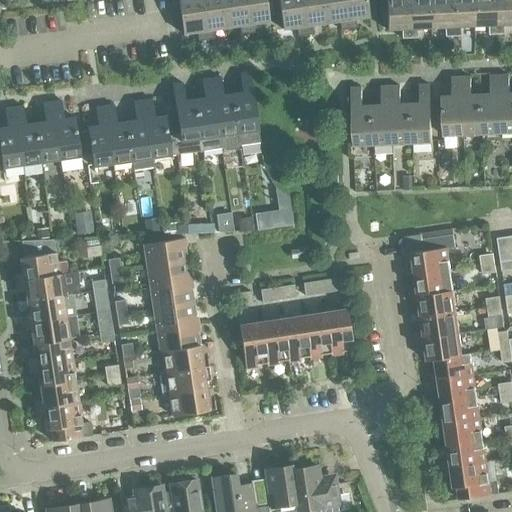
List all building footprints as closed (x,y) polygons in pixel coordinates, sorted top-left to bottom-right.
[(197,31),(198,40),(206,39),(200,0),(178,0),(183,34),(197,31)] [(221,0),(200,0),(206,39),(214,38),(213,29),(226,27),(221,0)] [(249,33),(243,0),(221,0),(226,27),(239,25),(241,34),(249,33)] [(266,0),(243,0),(249,33),(257,32),(255,23),(269,21),(266,0)] [(297,27),(298,36),(306,35),(300,0),(278,0),(283,29),(297,27)] [(322,0),(300,0),(306,35),(314,33),(312,25),(326,23),(322,0)] [(341,29),(349,28),(344,0),(322,0),(326,23),(339,21),(341,29)] [(369,16),(366,0),(344,0),(349,28),(356,27),(355,18),(369,16)] [(402,38),(410,38),(407,0),(385,0),(387,30),(401,29),(402,38)] [(418,37),(417,28),(431,28),(429,0),(407,0),(410,38),(418,37)] [(451,0),(429,0),(431,28),(444,27),(445,36),(453,36),(451,0)] [(461,35),(460,26),(474,26),(472,0),(451,0),(453,36),(461,35)] [(488,34),(496,34),(494,0),(472,0),(474,26),(487,25),(488,34)] [(511,0),(494,0),(496,34),(504,33),(503,24),(511,23),(511,0)] [(240,74),(242,91),(233,93),(240,145),(260,142),(250,72),(240,74)] [(511,92),(510,92),(509,74),(500,75),(502,133),(511,132),(511,92)] [(491,93),(481,93),(483,133),(502,133),(500,75),(490,75),(491,93)] [(444,135),(464,134),(461,76),(452,77),(453,95),(442,95),(444,135)] [(471,94),(471,76),(461,76),(464,134),(483,133),(481,93),(471,94)] [(220,77),(211,78),(221,147),(224,149),(226,149),(229,150),(233,149),(236,148),(238,147),(240,145),(233,93),(223,94),(220,77)] [(202,79),(204,97),(195,99),(202,150),(221,147),(211,78),(202,79)] [(180,133),(174,134),(177,154),(202,150),(195,99),(185,100),(182,82),(172,84),(180,133)] [(381,99),(381,82),(365,82),(365,99),(381,99)] [(420,102),(411,103),(412,143),(432,142),(430,84),(420,84),(420,102)] [(401,103),(400,85),(391,86),(393,144),(412,143),(411,103),(401,103)] [(382,104),(372,104),(374,145),(393,144),(391,86),(381,86),(382,104)] [(352,87),(354,145),(374,145),(372,104),(363,105),(362,87),(352,87)] [(151,158),(177,154),(174,134),(168,135),(165,115),(154,117),(152,99),(143,100),(151,158)] [(60,159),(86,155),(82,131),(76,132),(74,116),(64,118),(61,100),(52,101),(60,159)] [(136,119),(126,121),(132,161),(133,169),(152,167),(151,158),(143,100),(133,102),(136,119)] [(35,122),(41,162),(60,159),(52,101),(42,103),(45,121),(35,122)] [(114,104),(105,106),(113,163),(132,161),(126,121),(116,122),(114,104)] [(22,165),(41,162),(35,122),(26,123),(23,106),(14,107),(22,165)] [(92,154),(94,166),(113,163),(105,106),(95,107),(98,125),(88,126),(88,130),(82,131),(86,155),(92,154)] [(0,159),(1,160),(2,168),(22,165),(14,107),(4,108),(7,126),(0,127),(0,159)] [(412,189),(412,177),(403,177),(404,190),(412,189)] [(267,211),(254,213),(257,229),(257,230),(260,229),(269,228),(267,211)] [(230,212),(216,214),(218,231),(232,230),(230,212)] [(77,236),(92,233),(89,214),(74,216),(77,236)] [(238,219),(239,230),(252,228),(251,217),(238,219)] [(157,218),(144,220),(146,234),(159,233),(157,218)] [(176,232),(175,225),(162,227),(163,234),(176,232)] [(38,239),(49,238),(48,227),(37,229),(38,239)] [(413,260),(415,274),(450,269),(447,248),(455,247),(453,234),(422,238),(424,250),(404,253),(405,261),(413,260)] [(511,268),(511,248),(510,236),(497,239),(502,270),(511,268)] [(100,245),(101,253),(110,251),(108,238),(99,240),(100,245)] [(143,244),(146,266),(187,260),(183,238),(143,244)] [(23,272),(15,273),(16,280),(69,272),(67,259),(57,261),(54,239),(21,240),(24,257),(20,257),(23,272)] [(86,247),(88,257),(101,255),(101,253),(100,245),(86,247)] [(480,255),(481,264),(494,262),(493,253),(480,255)] [(118,258),(108,259),(109,271),(120,270),(118,258)] [(187,260),(146,266),(150,287),(190,281),(187,260)] [(496,272),(494,262),(481,264),(482,273),(496,272)] [(417,288),(409,289),(410,296),(453,290),(450,269),(415,274),(417,288)] [(69,272),(16,280),(17,288),(25,286),(27,300),(73,293),(73,294),(80,292),(77,270),(69,272)] [(122,281),(120,270),(109,271),(111,283),(122,281)] [(337,277),(328,279),(330,291),(339,290),(337,277)] [(105,279),(91,281),(93,290),(106,288),(105,279)] [(328,279),(320,280),(322,293),(330,291),(328,279)] [(313,294),(322,293),(320,280),(311,281),(313,294)] [(150,287),(153,308),(193,302),(190,281),(150,287)] [(311,281),(303,283),(305,295),(313,294),(311,281)] [(294,284),(286,285),(288,298),(296,297),(294,284)] [(286,285),(277,287),(279,299),(288,298),(286,285)] [(271,301),(279,299),(277,287),(269,288),(271,301)] [(93,290),(96,312),(109,310),(106,288),(93,290)] [(269,288),(260,289),(262,302),(271,301),(269,288)] [(456,311),(453,290),(410,296),(411,304),(419,302),(421,317),(456,311)] [(251,291),(242,292),(244,305),(253,303),(251,291)] [(242,292),(234,293),(236,306),(244,305),(242,292)] [(29,315),(21,316),(23,323),(76,315),(73,294),(73,293),(27,300),(29,315)] [(486,298),(487,307),(501,305),(499,296),(486,298)] [(125,299),(114,301),(116,313),(127,311),(125,299)] [(156,330),(196,323),(193,302),(153,308),(156,330)] [(501,305),(487,307),(489,316),(502,314),(501,305)] [(335,310),(335,307),(324,309),(331,353),(331,355),(343,353),(343,351),(353,350),(347,308),(335,310)] [(321,354),(331,353),(324,309),(314,310),(314,313),(303,315),(310,356),(309,356),(310,358),(322,357),(321,354)] [(113,331),(109,310),(96,312),(99,333),(113,331)] [(128,323),(127,311),(116,313),(118,325),(128,323)] [(423,331),(415,332),(417,339),(459,333),(456,311),(421,317),(423,331)] [(292,316),(292,313),(281,315),(288,359),(288,362),(300,360),(300,358),(309,356),(310,356),(303,315),(292,316)] [(79,337),(76,315),(23,323),(24,330),(31,329),(33,343),(69,338),(69,339),(79,337)] [(271,320),(261,321),(267,363),(266,363),(267,365),(279,363),(279,361),(288,359),(281,315),(271,317),(271,320)] [(266,363),(267,363),(261,321),(250,323),(249,320),(238,322),(245,368),(258,366),(257,364),(266,363)] [(160,351),(163,351),(200,344),(196,323),(156,330),(160,351)] [(498,332),(497,327),(488,329),(491,350),(501,349),(500,348),(510,347),(509,339),(507,330),(498,332)] [(114,340),(113,331),(99,333),(101,342),(114,340)] [(463,353),(459,333),(417,339),(418,346),(425,345),(427,360),(435,359),(435,358),(463,354),(463,353)] [(72,359),(69,339),(69,338),(33,343),(36,357),(28,359),(29,366),(72,359)] [(121,344),(123,356),(123,357),(132,355),(133,355),(131,342),(121,344)] [(208,357),(202,358),(200,344),(163,351),(166,372),(209,365),(208,357)] [(510,348),(510,347),(500,348),(501,349),(502,362),(511,361),(511,357),(510,348)] [(437,372),(430,373),(431,380),(474,374),(470,352),(463,353),(463,354),(435,358),(435,359),(437,372)] [(134,368),(132,355),(123,357),(125,369),(134,368)] [(40,386),(75,380),(72,359),(29,366),(30,373),(38,372),(40,386)] [(104,366),(106,376),(119,374),(118,364),(104,366)] [(166,372),(160,373),(163,394),(169,393),(206,388),(204,375),(210,374),(209,365),(166,372)] [(121,383),(119,374),(106,376),(107,385),(121,383)] [(477,395),(474,374),(431,380),(432,388),(439,387),(441,401),(477,395)] [(137,376),(126,378),(128,389),(139,388),(137,376)] [(35,401),(36,408),(79,402),(75,380),(40,386),(42,400),(35,401)] [(498,383),(500,392),(511,390),(511,381),(498,383)] [(208,400),(206,388),(169,393),(172,415),(215,409),(214,400),(208,400)] [(511,399),(511,390),(500,392),(501,401),(511,399)] [(443,415),(436,416),(437,423),(480,417),(477,395),(441,401),(443,415)] [(139,398),(129,399),(131,411),(141,409),(139,398)] [(79,402),(36,408),(37,415),(44,414),(46,429),(50,428),(52,440),(60,439),(92,434),(90,421),(82,422),(79,402)] [(483,438),(480,417),(437,423),(438,431),(446,429),(448,443),(483,438)] [(442,459),(443,466),(486,460),(483,438),(448,443),(450,457),(442,459)] [(495,461),(487,463),(486,460),(443,466),(444,473),(452,472),(454,487),(458,486),(460,498),(499,492),(497,479),(495,461)] [(319,473),(317,461),(291,465),(298,511),(330,511),(340,510),(336,482),(334,471),(319,473)] [(268,486),(254,488),(252,488),(256,510),(255,511),(261,511),(272,510),(272,511),(298,511),(291,465),(265,469),(268,486)] [(217,511),(255,511),(256,510),(252,488),(254,488),(253,482),(252,483),(238,485),(236,473),(212,477),(217,511)] [(171,490),(161,492),(163,511),(201,511),(196,479),(170,483),(171,490)] [(163,511),(161,492),(160,484),(134,488),(136,496),(123,498),(125,511),(163,511)] [(89,496),(76,498),(77,504),(77,503),(78,511),(110,511),(108,499),(90,501),(89,496)] [(47,511),(78,511),(77,503),(77,504),(47,508),(47,511)]
